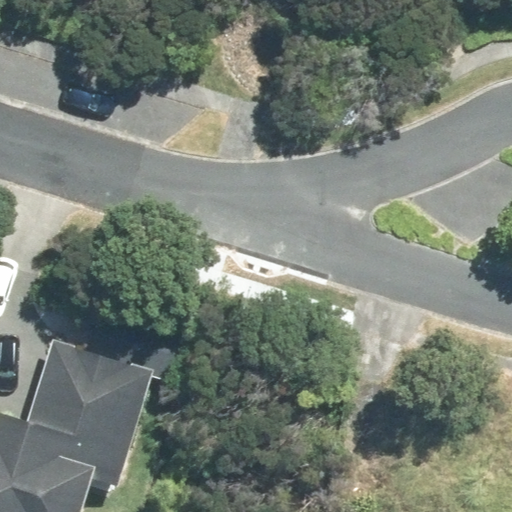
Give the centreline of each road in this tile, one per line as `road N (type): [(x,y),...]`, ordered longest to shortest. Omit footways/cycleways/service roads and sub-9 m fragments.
road 1 (residential): [(277,214),(0,132)]
road 2 (residential): [(511,304),(359,254),(277,214)]
road 3 (residential): [(277,214),(424,152)]
